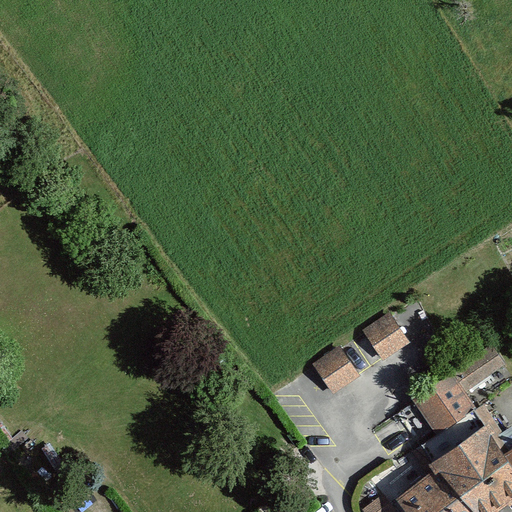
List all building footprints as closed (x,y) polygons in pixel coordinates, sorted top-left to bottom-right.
[(392,316),(366,331),(384,363),(410,348),(392,316)] [(338,348),(314,362),(333,393),(357,378),(338,348)] [(492,349),(447,377),(462,401),(507,372),(492,349)] [(447,377),(413,400),(435,435),(471,412),(462,401),(447,377)] [(422,463),(428,472),(468,511),(498,511),(511,504),(511,472),(502,456),(480,419),(422,463)] [(511,450),(502,456),(511,472),(511,450)] [(468,511),(428,472),(390,498),(400,511),(468,511)] [(400,511),(390,498),(370,511),(400,511)]
